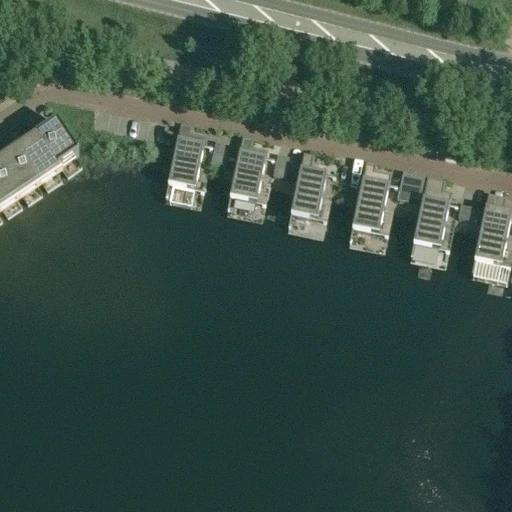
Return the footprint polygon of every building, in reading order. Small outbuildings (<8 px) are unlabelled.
[(35,140),(37,143),(38,142),(58,172),(79,158),(57,126),(35,140)] [(189,141),(191,132),(181,130),(178,145),(169,189),(195,195),(204,150),(205,144),(189,141)] [(37,143),(18,156),(38,186),(58,172),(38,142),(37,143)] [(252,144),(243,142),(239,157),(230,202),(256,207),(265,163),(267,156),(250,153),(252,144)] [(18,156),(0,167),(0,172),(18,199),(38,186),(18,156)] [(224,170),(226,159),(213,156),(211,167),(224,170)] [(313,160),(303,158),(300,174),(291,218),(317,224),(326,179),(310,176),(313,160)] [(288,172),(275,170),(273,180),(286,183),(288,172)] [(0,172),(0,210),(18,199),(0,172)] [(375,176),(368,174),(354,241),(381,246),(393,187),(374,183),(375,176)] [(429,190),(426,204),(415,256),(444,262),(454,210),(442,208),(445,193),(429,190)] [(399,196),(396,205),(409,208),(411,199),(399,196)] [(497,208),(490,206),(476,273),(505,279),(511,243),(511,217),(496,215),(497,208)] [(471,210),(461,208),(457,224),(468,226),(471,210)]
